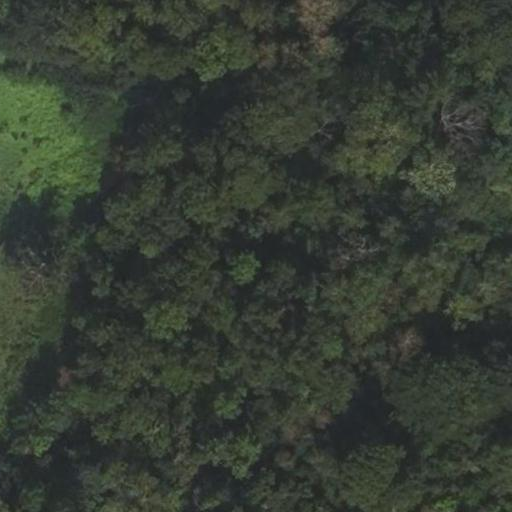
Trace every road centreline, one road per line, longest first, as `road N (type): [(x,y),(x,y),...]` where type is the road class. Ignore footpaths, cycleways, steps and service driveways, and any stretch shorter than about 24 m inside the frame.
road 1 (track): [(165,67),(511,104)]
road 2 (track): [(165,67),(0,36)]
